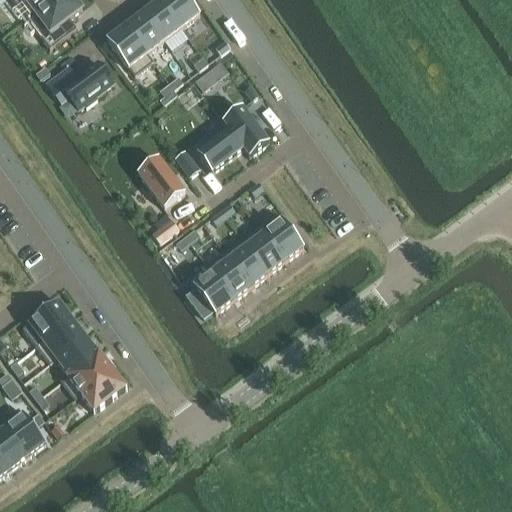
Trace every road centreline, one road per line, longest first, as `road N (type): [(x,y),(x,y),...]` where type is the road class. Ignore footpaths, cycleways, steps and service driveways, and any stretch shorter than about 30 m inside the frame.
road 1 (tertiary): [(197,435),(421,264)]
road 2 (residential): [(197,435),(79,267)]
road 3 (residential): [(320,126),(421,264)]
road 4 (residential): [(228,0),(320,126)]
road 5 (residential): [(214,205),(320,126)]
road 6 (tertiary): [(93,511),(197,435)]
